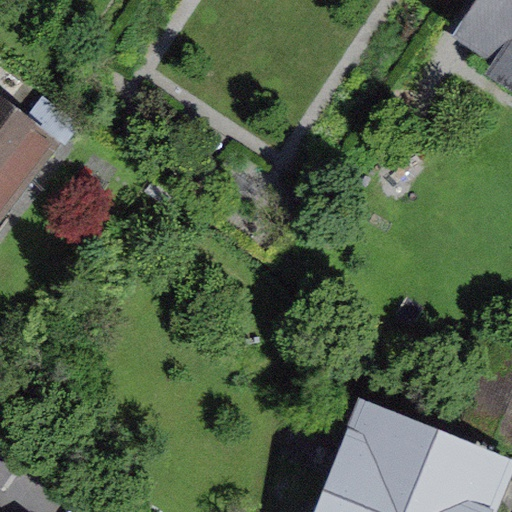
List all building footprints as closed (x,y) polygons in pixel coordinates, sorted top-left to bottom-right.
[(511,0),(504,0),(483,32),(488,35),(471,61),(504,83),(511,72),(511,0)] [(0,208),(48,147),(0,109),(0,208)] [(511,343),(501,339),(476,398),(511,412),(511,343)] [(511,412),(476,398),(464,428),(511,447),(511,412)] [(439,456),(374,430),(341,511),(491,511),(494,505),(474,497),(477,490),(433,473),(439,456)]
